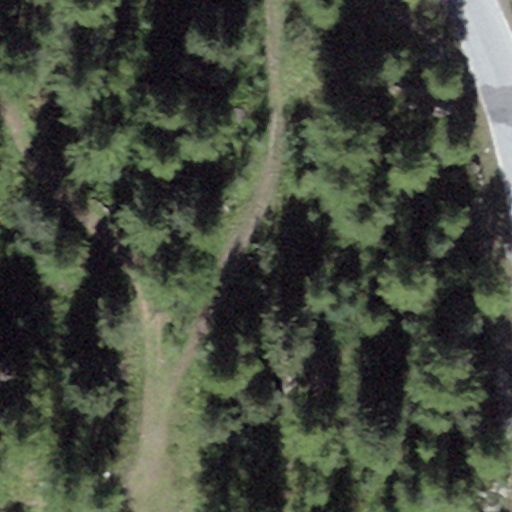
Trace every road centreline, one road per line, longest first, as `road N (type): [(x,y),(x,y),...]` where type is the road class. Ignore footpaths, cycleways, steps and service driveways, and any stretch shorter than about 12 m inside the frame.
road 1 (track): [(151,421),(265,182),(266,0)]
road 2 (track): [(370,0),(461,73),(507,87)]
